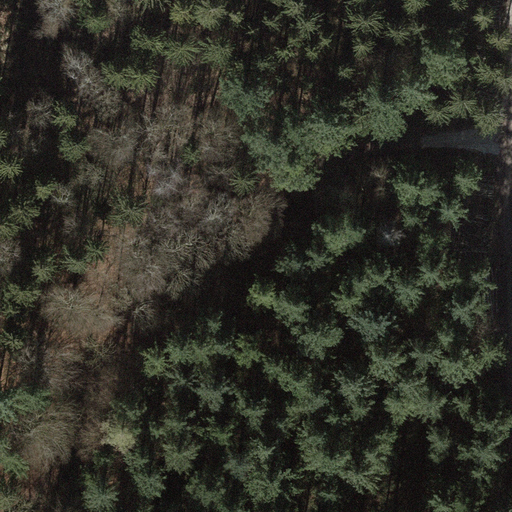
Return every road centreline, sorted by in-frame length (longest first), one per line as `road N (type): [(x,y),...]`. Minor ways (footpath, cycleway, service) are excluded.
road 1 (track): [(506,131),(397,141),(324,158),(162,293),(94,375),(31,511)]
road 2 (track): [(511,306),(506,131)]
road 3 (track): [(500,0),(506,131)]
